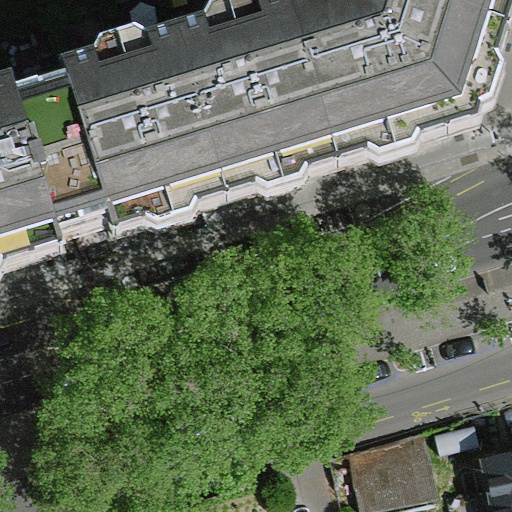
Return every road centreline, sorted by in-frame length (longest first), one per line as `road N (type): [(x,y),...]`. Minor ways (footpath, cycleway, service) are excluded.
road 1 (secondary): [(0,358),(511,201)]
road 2 (residential): [(511,365),(38,511)]
